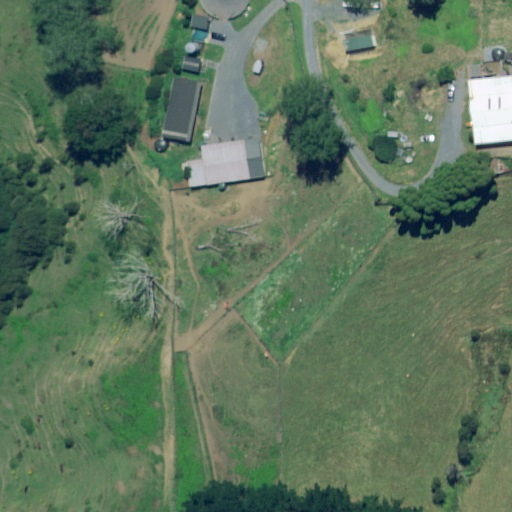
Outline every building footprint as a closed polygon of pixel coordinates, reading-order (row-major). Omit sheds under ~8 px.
[(207,43),(196,43),(196,56),(208,55),(207,43)] [(511,77),(478,81),(485,144),(511,141),(511,77)] [(206,83),(182,79),(171,136),(194,141),(206,83)] [(429,93),(401,89),(398,106),(427,111),(429,93)] [(254,178),(249,141),(208,147),(210,160),(188,163),(190,178),(195,177),(197,187),(254,178)]
